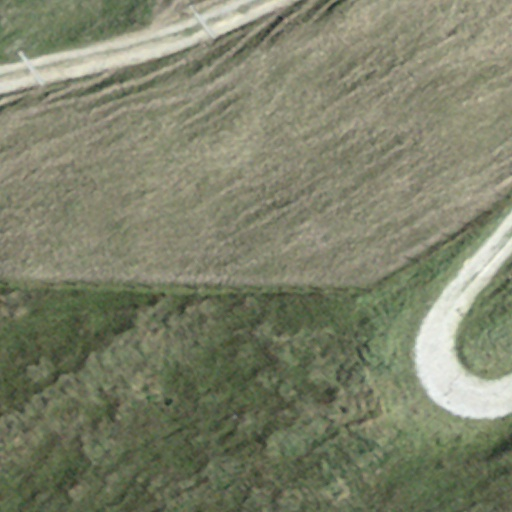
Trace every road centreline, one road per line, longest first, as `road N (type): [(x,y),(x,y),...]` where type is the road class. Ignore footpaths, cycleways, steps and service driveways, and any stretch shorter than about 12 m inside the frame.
road 1 (track): [(511,200),(461,264),(421,354),(421,384),(461,414),(511,393)]
road 2 (track): [(0,74),(203,24),(252,0)]
